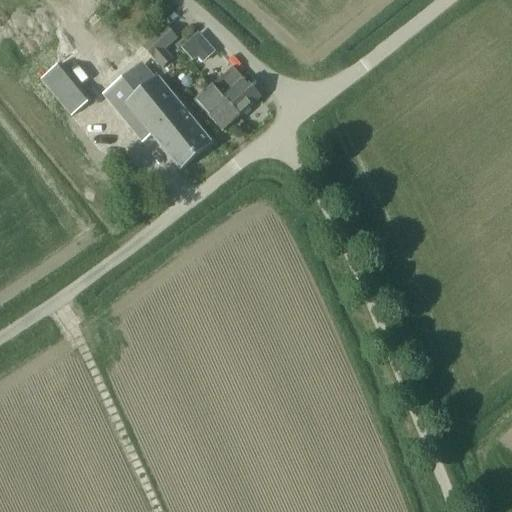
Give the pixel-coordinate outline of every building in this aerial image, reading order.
[(161,70),(172,60),(164,51),(176,40),(165,27),(142,48),(161,70)] [(194,34),(177,49),(194,67),(211,52),(194,34)] [(209,145),(156,79),(154,81),(140,64),(126,76),(129,80),(115,91),(179,170),(209,145)] [(259,99),(231,68),(231,69),(210,88),(237,118),(259,99)] [(237,118),(210,88),(194,102),(221,132),(237,118)]
